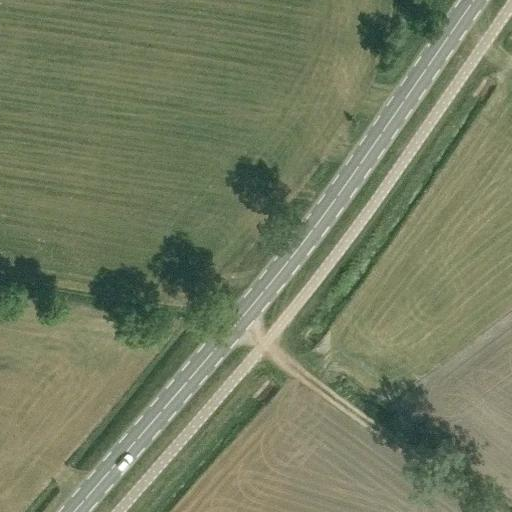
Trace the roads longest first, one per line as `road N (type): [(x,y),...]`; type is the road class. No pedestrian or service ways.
road 1 (secondary): [(76,511),(383,138),(475,0)]
road 2 (track): [(473,511),(234,323)]
